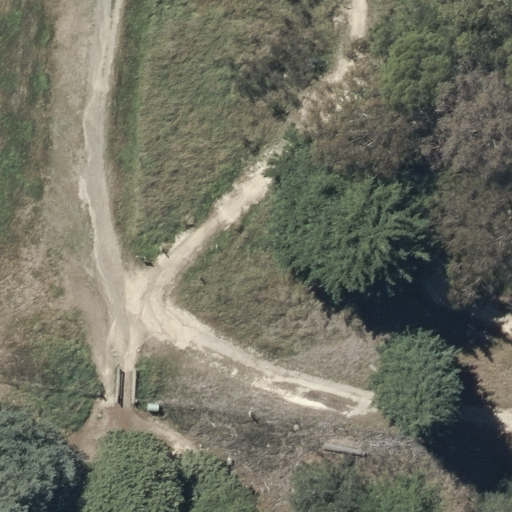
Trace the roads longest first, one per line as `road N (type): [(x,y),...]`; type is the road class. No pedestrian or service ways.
road 1 (track): [(132,299),(397,387),(511,409)]
road 2 (track): [(132,299),(116,136),(120,0)]
road 3 (track): [(132,299),(122,414),(41,511)]
